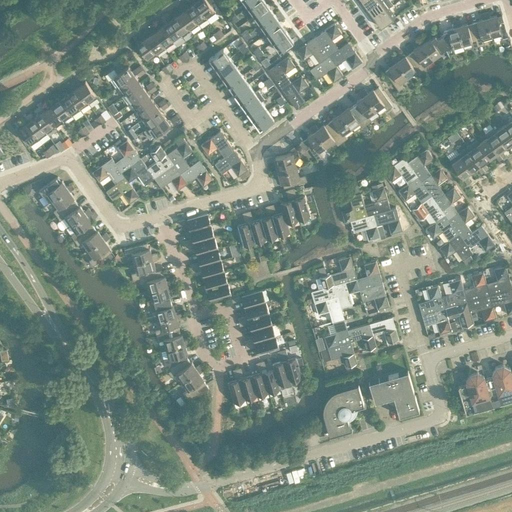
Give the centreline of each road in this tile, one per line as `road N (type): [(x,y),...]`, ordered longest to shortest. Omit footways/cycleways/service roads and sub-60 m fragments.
road 1 (residential): [(426,358),(439,402),(431,419),(196,488),(118,472)]
road 2 (secondary): [(118,472),(121,441),(109,407),(0,249)]
road 3 (residential): [(255,152),(360,77),(372,55)]
road 4 (residential): [(195,313),(227,304),(244,359),(219,366),(203,347)]
road 5 (residential): [(160,214),(261,186),(255,152)]
road 6 (residential): [(426,358),(398,257),(428,248)]
road 7 (residential): [(221,101),(192,62),(163,83),(191,122)]
road 8 (residential): [(67,156),(119,227),(160,214)]
road 9 (residential): [(372,55),(422,19),(481,0)]
